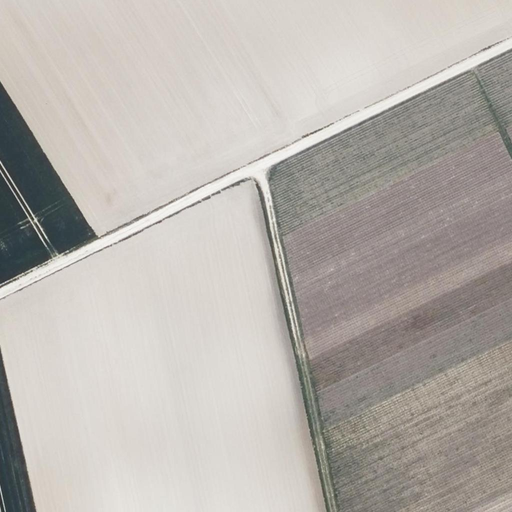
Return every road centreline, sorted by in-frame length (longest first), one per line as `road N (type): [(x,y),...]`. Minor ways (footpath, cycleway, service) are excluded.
road 1 (track): [(0,291),(511,44)]
road 2 (track): [(332,511),(255,169)]
